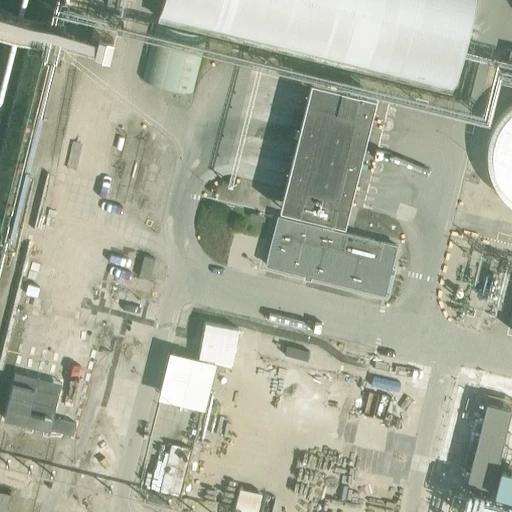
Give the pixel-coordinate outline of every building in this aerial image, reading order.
[(161,0),(157,19),(451,92),(474,0),(161,0)] [(156,24),(141,81),(190,93),(205,36),(156,24)] [(113,39),(99,36),(97,35),(93,53),(109,57),(113,39)] [(378,98),(311,82),(280,212),(347,228),(378,98)] [(511,107),(506,115),(500,124),(496,135),(495,146),(495,156),(498,168),(502,178),(509,188),(511,190),(511,107)] [(398,248),(277,217),(265,268),(386,298),(398,248)] [(503,241),(468,232),(451,295),(486,305),(503,241)] [(144,257),(139,277),(149,280),(155,259),(144,257)] [(158,405),(205,416),(218,366),(170,354),(158,405)] [(511,511),(511,423),(458,412),(437,511),(511,511)] [(245,511),(287,511),(291,494),(251,485),(245,511)]
